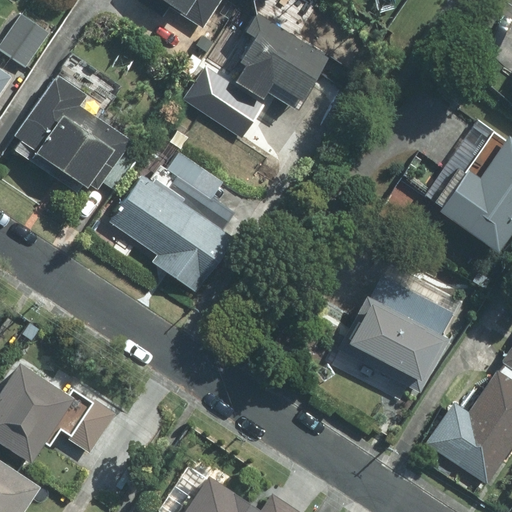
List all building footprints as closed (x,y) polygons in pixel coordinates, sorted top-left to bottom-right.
[(171,6),(205,28),(222,0),(141,0),(141,1),(164,15),(171,6)] [(1,47),(27,67),(51,35),(24,15),(1,47)] [(329,60),(259,16),(247,35),(258,41),(244,65),(252,70),(242,86),(267,102),(278,85),(303,101),(329,60)] [(200,39),(190,53),(218,73),(233,51),(217,39),(212,47),(200,39)] [(0,97),(13,77),(0,68),(0,97)] [(60,78),(17,136),(43,155),(90,189),(93,185),(98,188),(102,183),(111,189),(133,159),(125,153),(131,145),(82,108),(88,100),(60,78)] [(402,186),(503,253),(511,239),(511,140),(481,120),(440,182),(415,165),(402,186)] [(222,183),(177,154),(167,170),(211,199),(222,183)] [(195,214),(140,178),(111,222),(166,259),(195,214)] [(379,274),(343,345),(425,388),(452,336),(443,332),(453,313),(379,274)] [(25,360),(0,399),(0,432),(36,457),(77,395),(25,360)] [(511,380),(501,373),(457,439),(502,469),(511,454),(511,380)] [(0,453),(0,511),(24,511),(44,482),(0,453)] [(305,511),(276,492),(266,507),(214,473),(188,511),(305,511)]
